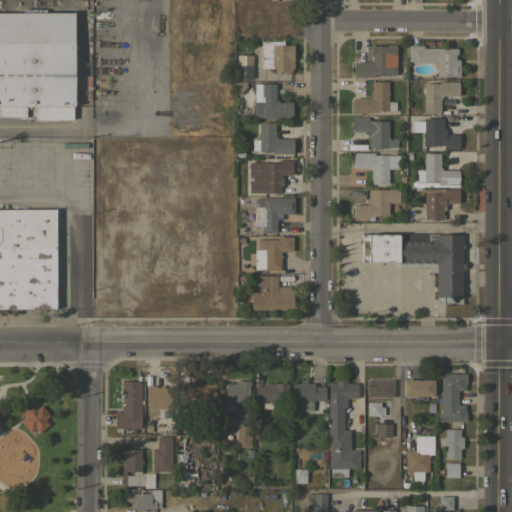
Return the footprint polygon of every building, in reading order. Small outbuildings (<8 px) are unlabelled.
[(91,0),(102,0),(102,9),(100,9),(100,11),(95,11),(95,12),(91,12),(91,0)] [(0,12),(73,12),(73,106),(72,106),(72,119),(35,119),(35,106),(0,106),(0,12)] [(260,41),(283,41),(283,44),(293,44),(293,68),(291,68),(291,71),(286,71),(286,74),(283,74),(283,71),(275,71),(275,67),(272,67),(272,68),(260,68),(260,41)] [(395,75),(386,75),(386,74),(373,74),(373,76),(352,76),(352,61),(369,61),(369,59),(370,59),(370,55),(369,55),(369,44),(372,44),(372,45),(385,45),(395,45),(395,75)] [(436,62),(421,62),(421,61),(407,61),(407,45),(420,45),(420,48),(436,48),(456,48),(456,54),(454,54),(454,59),(458,59),(458,61),(458,76),(448,76),(448,78),(444,78),(444,76),(436,76),(436,62)] [(236,78),(232,78),(232,65),(236,65),(236,55),(233,55),(233,50),(236,50),(236,54),(251,54),(251,67),(252,67),(252,77),(251,77),(251,78),(236,78)] [(387,101),(395,101),(395,110),(372,110),(372,112),(365,112),(365,113),(352,113),(352,107),(351,107),(351,102),(352,102),(352,98),(369,97),(369,95),(371,95),(371,81),(387,81),(387,101)] [(423,83),(437,83),(437,82),(457,82),(457,96),(441,95),(441,98),(439,98),(439,112),(423,112),(423,83)] [(253,117),(253,101),(255,101),(255,100),(254,100),(254,83),(275,83),(275,100),(277,100),(277,102),(291,102),(291,117),(253,117)] [(0,116),(24,117),(24,107),(0,106),(0,116)] [(387,137),(396,137),(396,147),(375,147),(375,150),(372,150),(372,147),(367,147),(367,142),(368,142),(368,138),(365,138),(365,131),(352,131),(352,116),(367,116),(367,120),(369,120),(387,120),(387,137)] [(457,149),(443,148),(443,145),(422,145),(422,117),(442,117),(442,128),(444,128),(444,133),(457,133),(457,149)] [(258,121),(274,121),(274,136),(276,136),(276,138),(292,138),(292,153),(271,153),(271,151),(258,151),(258,150),(251,150),(251,139),(258,139),(258,121)] [(399,155),(398,168),(387,168),(387,183),(371,183),(371,169),(369,169),(369,167),(352,167),(352,152),(373,152),(373,154),(399,155)] [(410,187),(407,182),(413,178),(415,180),(415,169),(423,169),(423,152),(439,152),(439,167),(441,167),(441,169),(457,169),(457,174),(459,174),(459,179),(458,179),(458,186),(410,187)] [(247,177),(247,162),(264,162),(278,162),(278,159),(292,159),(292,175),(280,175),(280,176),(282,176),(282,185),(280,185),(280,192),(277,192),(277,194),(274,194),(274,192),(248,192),(248,179),(251,179),(251,177),(247,177)] [(372,215),(372,219),(352,220),(352,205),(365,204),(365,199),(367,199),(367,189),(387,189),(387,188),(398,188),(398,202),(387,202),(387,215),(372,215)] [(458,188),(458,203),(444,203),(444,210),(441,210),(441,214),(442,214),(442,219),(423,219),(423,192),(423,188),(458,188)] [(254,198),(262,198),(262,197),(292,197),(292,213),(278,213),(278,215),(275,215),(275,232),(262,232),(262,231),(261,231),(261,224),(253,224),(254,198)] [(55,308),(0,308),(0,209),(54,209),(55,308)] [(427,272),(427,266),(398,266),(397,262),(361,262),(361,234),(406,234),(406,240),(426,240),(426,233),(435,233),(435,234),(461,234),(461,244),(462,244),(462,249),(461,249),(461,262),(464,262),(464,269),(461,269),(461,303),(435,303),(435,272),(427,272)] [(277,239),(277,236),(291,236),(291,251),(279,251),(279,255),(280,255),(280,258),(279,258),(279,270),(277,270),(274,270),(262,270),(262,268),(254,268),(254,249),(256,249),(256,239),(277,239)] [(292,286),(292,310),(250,309),(250,275),(276,275),(276,286),(292,286)] [(440,373),(465,373),(465,384),(464,384),(464,390),(457,390),(457,404),(464,404),(464,410),(465,410),(465,421),(440,421),(440,373)] [(324,400),(312,400),(312,410),(297,410),(297,400),(291,400),(291,383),(299,383),(299,379),(305,379),(305,383),(313,383),(313,386),(324,386),(324,400)] [(393,379),(393,396),(366,396),(366,379),(393,379)] [(433,379),(433,396),(403,396),(403,379),(433,379)] [(223,410),(223,404),(224,404),(224,383),(235,383),(235,381),(237,381),(237,380),(249,381),(249,385),(248,385),(248,405),(234,405),(234,410),(223,410)] [(327,383),(334,383),(334,380),(346,380),(346,383),(356,382),(356,398),(345,398),(345,407),(342,407),(342,430),(348,429),(348,450),(358,449),(358,468),(346,468),(346,476),(329,476),(329,468),(328,468),(327,383)] [(140,427),(114,428),(114,411),(120,411),(120,405),(122,405),(122,403),(121,403),(121,395),(122,395),(122,393),(121,393),(120,381),(140,381),(140,427)] [(214,401),(211,401),(211,410),(181,410),(180,386),(199,385),(199,383),(214,383),(214,401)] [(287,383),(287,399),(284,399),(284,409),(274,409),(274,400),(272,400),(271,401),(269,401),(269,400),(253,400),(254,385),(265,385),(265,383),(287,383)] [(171,386),(171,407),(162,407),(162,404),(152,404),(152,400),(146,400),(146,385),(155,385),(155,386),(171,386)] [(366,402),(379,402),(379,406),(382,406),(382,415),(366,415),(366,402)] [(31,404),(35,408),(40,404),(49,415),(44,419),(48,424),(37,433),(33,428),(29,432),(20,421),(25,417),(21,413),(31,404)] [(390,437),(376,436),(376,433),(373,433),(373,423),(390,423),(390,437)] [(235,424),(250,424),(250,446),(238,446),(238,441),(235,441),(235,424)] [(459,428),(459,436),(462,436),(461,448),(459,448),(459,458),(444,458),(444,446),(442,446),(442,436),(444,436),(444,428),(459,428)] [(432,435),(432,454),(429,454),(429,456),(428,456),(427,471),(411,471),(411,473),(405,473),(405,471),(404,471),(404,450),(414,450),(414,435),(432,435)] [(151,448),(156,448),(156,436),(170,436),(170,471),(152,471),(151,448)] [(120,449),(140,449),(140,460),(142,460),(142,462),(140,462),(140,472),(153,472),(153,487),(143,487),(143,485),(120,485),(120,449)] [(185,469),(186,469),(186,472),(195,472),(195,477),(187,477),(187,484),(185,484),(185,486),(176,486),(176,483),(175,483),(175,455),(176,455),(176,453),(183,453),(183,456),(185,456),(185,469)] [(457,462),(457,477),(444,477),(444,462),(457,462)] [(305,482),(293,482),(293,468),(305,468),(305,482)] [(159,507),(155,507),(155,508),(144,508),(144,510),(138,510),(138,508),(132,508),(132,493),(149,493),(149,489),(159,489),(159,507)] [(325,511),(305,511),(305,504),(308,504),(308,500),(305,500),(305,493),(325,493),(325,511)] [(438,495),(451,495),(451,509),(438,509),(438,495)]
